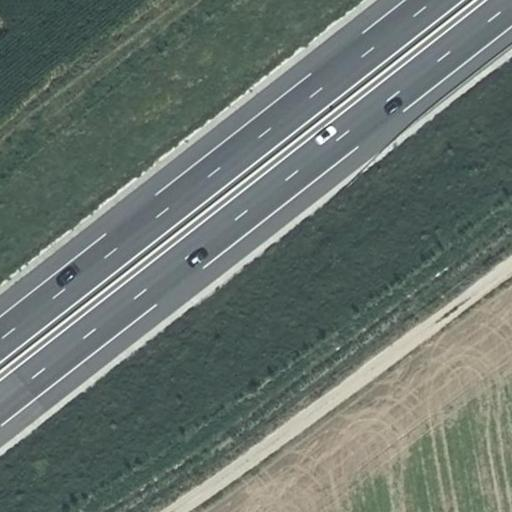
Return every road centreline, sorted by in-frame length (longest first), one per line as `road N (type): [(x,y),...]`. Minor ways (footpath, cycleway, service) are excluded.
road 1 (motorway): [(0,397),(509,0)]
road 2 (motorway): [(427,0),(0,336)]
road 3 (track): [(511,265),(174,511)]
